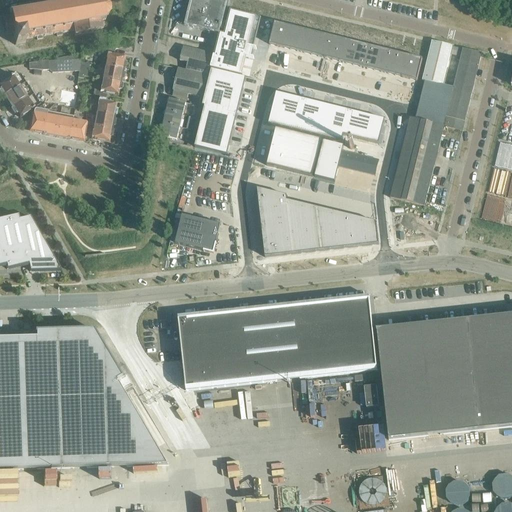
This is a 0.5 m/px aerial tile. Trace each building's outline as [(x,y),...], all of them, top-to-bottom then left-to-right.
[(104,1),(101,1),(101,0),(57,0),(58,0),(57,0),(57,1),(55,1),(55,0),(49,0),(50,2),(48,2),(47,2),(47,3),(38,4),(37,4),(36,4),(35,2),(30,3),(30,5),(29,6),(29,5),(21,6),(21,7),(18,7),(17,7),(16,7),(15,6),(14,6),(13,6),(12,6),(11,6),(11,7),(10,7),(10,8),(9,8),(9,9),(9,10),(9,11),(9,12),(9,13),(10,14),(11,16),(11,15),(11,17),(3,18),(6,34),(14,33),(14,35),(13,35),(15,45),(25,43),(24,39),(33,38),(34,38),(36,37),(36,40),(42,39),(41,36),(43,36),(44,36),(53,35),(54,35),(54,34),(56,34),(56,37),(62,36),(61,33),(63,33),(64,33),(64,32),(67,32),(68,37),(74,35),(75,36),(77,36),(77,35),(98,31),(98,32),(101,31),(100,29),(101,29),(102,28),(103,27),(103,26),(103,25),(102,24),(102,23),(101,23),(101,22),(100,22),(99,22),(99,21),(105,20),(104,17),(105,16),(106,16),(107,15),(108,14),(108,13),(109,13),(109,12),(109,10),(111,10),(110,6),(109,6),(109,5),(108,4),(107,3),(106,2),(105,1),(104,1)] [(193,0),(187,26),(218,33),(220,27),(221,27),(222,25),(220,25),(222,18),(227,19),(229,9),(227,9),(225,8),(226,0),(193,0)] [(214,55),(211,69),(243,77),(243,76),(241,76),(246,57),(254,59),(254,58),(251,58),(253,49),(256,50),(256,49),(254,48),(261,18),(256,17),(230,11),(224,34),(219,33),(214,55)] [(269,45),(280,47),(285,26),(286,26),(275,23),(269,45)] [(285,26),(280,47),(291,50),(296,29),(286,26),(285,26)] [(291,50),(301,53),(306,31),(296,29),(291,50)] [(306,31),(301,53),(312,55),(317,34),(306,31)] [(327,36),(317,34),(312,55),(322,58),(327,36)] [(327,36),(322,58),(333,60),(338,39),(327,36)] [(333,60),(343,63),(348,42),(338,39),(333,60)] [(359,44),(348,42),(343,63),(354,66),(359,44)] [(452,46),(432,42),(422,81),(442,86),(452,46)] [(364,68),(369,47),(359,44),(354,66),(364,68)] [(183,47),(180,61),(188,63),(186,71),(207,76),(213,54),(183,47)] [(369,47),(364,68),(374,71),(380,49),(369,47)] [(106,59),(105,67),(123,70),(123,69),(125,69),(126,63),(124,63),(125,62),(124,62),(124,57),(113,55),(114,49),(105,50),(104,53),(107,54),(106,59)] [(385,73),(390,52),(380,49),(374,71),(385,73)] [(463,49),(444,127),(463,131),(482,54),(463,49)] [(395,76),(401,55),(390,52),(385,73),(395,76)] [(411,57),(401,55),(395,76),(406,79),(411,57)] [(56,61),(57,73),(70,72),(70,60),(71,60),(71,56),(56,59),(56,61)] [(411,57),(406,79),(417,81),(422,60),(411,57)] [(70,60),(70,72),(78,72),(81,60),(71,60),(70,60)] [(48,61),(48,70),(51,73),(57,73),(56,61),(48,61)] [(42,71),(42,62),(28,64),(29,69),(42,71)] [(79,75),(84,77),(86,77),(89,64),(81,63),(79,75)] [(105,67),(102,80),(120,84),(121,79),(123,80),(124,74),(122,74),(123,70),(105,67)] [(178,69),(173,91),(202,98),(207,76),(186,71),(178,69)] [(211,70),(202,106),(205,107),(204,109),(237,117),(246,79),(211,70)] [(2,83),(0,84),(0,88),(0,89),(0,88),(0,90),(0,91),(0,90),(0,93),(2,97),(4,95),(4,96),(19,86),(11,74),(2,80),(4,82),(2,83)] [(106,93),(113,94),(117,95),(118,91),(119,91),(119,90),(121,90),(122,84),(120,84),(102,80),(101,87),(100,92),(106,93)] [(19,86),(4,96),(7,100),(5,100),(8,105),(10,104),(12,108),(27,98),(19,86)] [(276,93),(268,125),(296,131),(304,100),(276,93)] [(12,109),(11,109),(14,114),(15,113),(16,114),(17,114),(19,118),(34,108),(27,98),(12,108),(12,109)] [(96,112),(114,116),(116,116),(117,110),(115,110),(116,109),(115,109),(115,104),(105,102),(105,100),(98,99),(97,107),(96,112)] [(167,111),(167,112),(183,116),(186,103),(179,101),(177,101),(170,99),(169,104),(167,111)] [(304,100),(296,131),(323,138),(331,107),(304,100)] [(331,107),(323,138),(342,143),(344,136),(347,137),(353,112),(331,107)] [(204,109),(195,148),(227,156),(237,117),(204,109)] [(30,129),(32,132),(43,134),(46,116),(47,114),(48,112),(36,110),(33,112),(33,113),(30,129)] [(43,134),(42,135),(57,138),(69,140),(70,139),(74,117),(48,112),(47,114),(46,116),(43,134)] [(93,127),(112,130),(112,126),(114,126),(115,121),(114,121),(114,116),(96,112),(93,127)] [(164,124),(180,128),(183,116),(167,112),(166,116),(164,124)] [(353,112),(347,137),(379,145),(385,120),(353,112)] [(511,117),(504,117),(503,129),(511,129),(511,117)] [(409,124),(390,198),(424,207),(444,127),(415,120),(410,119),(409,124)] [(73,121),(70,139),(81,141),(83,139),(84,137),(85,132),(86,123),(73,121)] [(164,124),(161,136),(168,138),(170,139),(170,138),(177,140),(180,128),(164,124)] [(92,130),(91,138),(91,139),(108,142),(109,138),(110,138),(110,137),(112,137),(113,131),(111,131),(112,130),(93,127),(93,131),(92,130)] [(276,129),(267,166),(313,177),(322,140),(276,129)] [(323,141),(315,177),(335,182),(338,167),(375,176),(378,161),(379,161),(342,152),(344,146),(323,141)] [(167,177),(169,190),(183,188),(182,175),(167,177)] [(287,196),(257,189),(260,212),(287,209),(287,201),(287,196)] [(287,201),(287,209),(289,223),(291,237),(293,255),(321,251),(316,208),(287,201)] [(331,212),(316,208),(321,251),(335,250),(331,212)] [(287,209),(260,212),(261,226),(289,223),(287,209)] [(346,215),(331,212),(335,250),(350,248),(346,215)] [(182,215),(175,244),(214,254),(221,225),(182,215)] [(361,219),(346,215),(350,248),(364,246),(361,219)] [(17,216),(0,219),(0,243),(5,265),(4,265),(5,270),(27,265),(17,220),(18,220),(17,216)] [(27,265),(28,272),(60,271),(28,218),(18,220),(17,220),(27,265)] [(376,223),(361,219),(364,246),(379,245),(376,223)] [(289,223),(261,226),(263,240),(291,237),(289,223)] [(291,237),(263,240),(265,258),(293,255),(291,237)] [(377,371),(369,297),(279,306),(269,307),(178,317),(184,369),(185,383),(186,391),(377,371)] [(511,315),(377,331),(389,441),(511,427),(511,315)] [(0,470),(168,466),(119,381),(124,378),(123,378),(124,378),(123,375),(122,375),(96,332),(96,331),(37,332),(37,331),(34,332),(34,335),(35,335),(35,338),(0,339),(0,470)] [(366,407),(379,407),(379,385),(365,386),(366,407)] [(511,476),(495,477),(495,497),(511,496),(511,476)] [(360,480),(360,508),(387,508),(387,480),(360,480)] [(279,488),(286,511),(295,511),(311,508),(303,481),(279,488)] [(448,503),(468,504),(469,484),(448,483),(448,503)]
